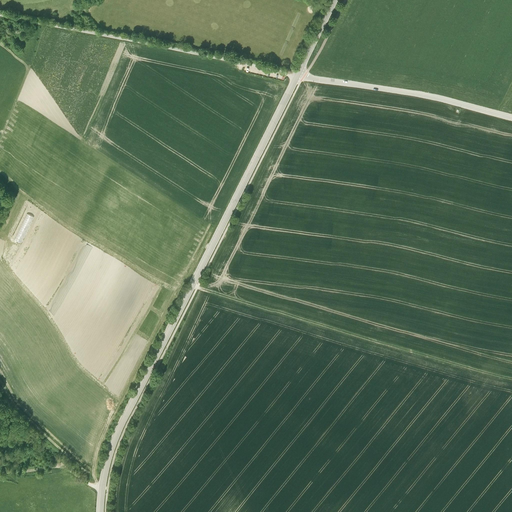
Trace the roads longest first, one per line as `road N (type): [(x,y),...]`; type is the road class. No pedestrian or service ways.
road 1 (tertiary): [(296,66),(120,413),(100,511)]
road 2 (track): [(511,370),(191,274)]
road 3 (unclassified): [(296,66),(0,1)]
road 4 (unclassified): [(511,109),(296,66)]
